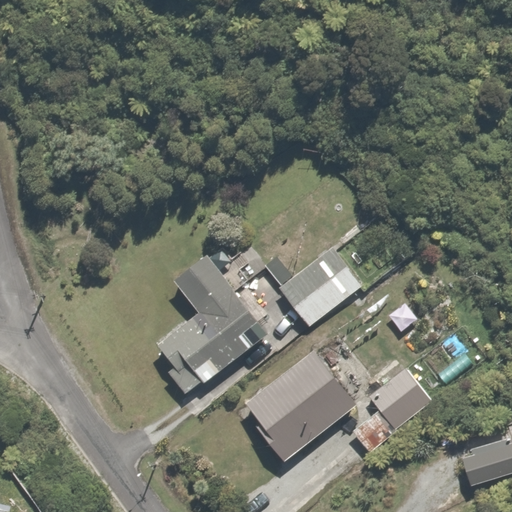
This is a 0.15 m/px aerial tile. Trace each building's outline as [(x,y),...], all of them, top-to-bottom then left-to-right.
[(331,242),(281,284),(315,325),(366,283),(331,242)] [(205,247),(171,275),(197,307),(158,338),(177,361),(171,366),(193,394),(272,329),(205,247)] [(363,402),(313,340),(240,397),(265,428),(260,432),(285,464),(363,402)] [(408,362),(369,392),(380,407),(352,428),(368,449),(397,427),(395,424),(433,395),(408,362)] [(474,446),(458,452),(469,482),(511,464),(511,431),(474,446)]
